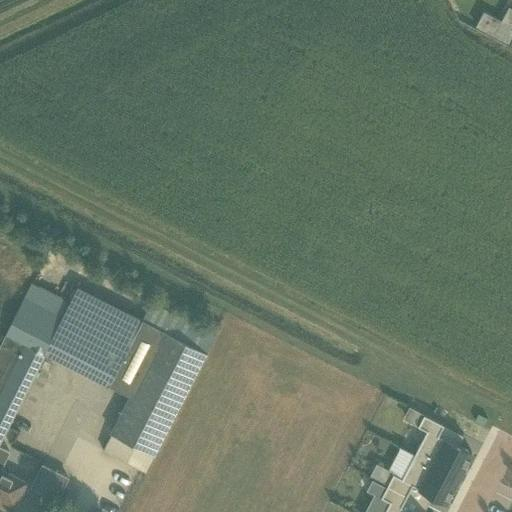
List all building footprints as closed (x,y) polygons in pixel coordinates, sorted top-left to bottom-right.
[(511,7),(509,6),(501,20),(511,25),(511,7)] [(70,171),(99,121),(69,103),(62,115),(50,108),(28,144),(41,151),(39,153),(70,171)] [(126,195),(152,153),(129,139),(118,158),(105,150),(87,181),(101,190),(106,182),(126,195)] [(152,153),(126,195),(147,208),(142,215),(156,224),(175,193),(164,186),(175,167),(152,153)] [(81,191),(61,179),(39,215),(59,227),(81,191)] [(183,218),(209,234),(230,199),(202,183),(194,196),(182,189),(162,223),(175,232),(183,218)] [(230,199),(209,234),(229,245),(223,255),(234,262),(253,231),(242,225),(250,211),(230,199)] [(282,286),(307,245),(286,233),(277,247),(260,237),(239,272),(258,284),(263,275),(282,286)] [(307,245),(282,286),(301,298),(296,306),(314,317),(335,282),(319,272),(327,257),(307,245)] [(126,353),(148,364),(192,387),(208,354),(165,332),(170,323),(45,259),(32,285),(6,335),(0,346),(0,427),(6,431),(45,354),(109,386),(126,353)] [(348,319),(375,328),(391,281),(363,271),(351,306),(333,299),(315,333),(340,342),(348,319)] [(391,281),(375,328),(401,336),(396,354),(415,361),(423,330),(407,325),(419,290),(391,281)] [(454,302),(442,298),(440,308),(451,311),(454,302)] [(511,317),(479,309),(472,334),(510,344),(511,337),(511,317)] [(504,368),(510,344),(472,334),(466,358),(504,368)] [(429,348),(441,351),(443,342),(431,339),(429,348)] [(441,351),(429,348),(426,358),(438,361),(441,351)] [(504,368),(466,358),(459,384),(497,394),(504,368)] [(111,435),(136,447),(155,457),(192,387),(148,364),(131,396),(111,435)] [(416,455),(460,478),(473,454),(440,436),(445,426),(425,415),(419,427),(428,432),(416,455)] [(63,442),(28,425),(17,446),(52,464),(63,442)] [(0,498),(15,506),(26,482),(1,469),(9,452),(0,447),(0,441),(6,431),(0,427),(0,498)] [(447,503),(460,478),(416,455),(403,479),(395,474),(389,486),(409,497),(414,486),(447,503)] [(38,461),(28,486),(57,498),(67,473),(38,461)] [(392,472),(377,464),(371,475),(386,483),(392,472)] [(386,487),(372,479),(367,490),(374,494),(381,497),(386,487)] [(412,511),(403,507),(409,497),(389,486),(382,498),(391,503),(386,511),(412,511)]
